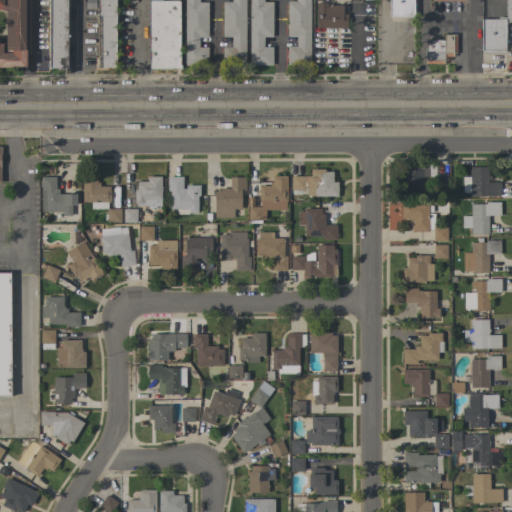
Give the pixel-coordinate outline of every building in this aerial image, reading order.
[(0,0),(25,0),(25,68),(0,68),(0,0)] [(67,0),(67,68),(49,68),(49,0),(67,0)] [(115,0),(115,68),(107,68),(107,70),(95,70),(95,57),(97,57),(97,0),(115,0)] [(199,0),(199,2),(208,2),(208,37),(199,37),(199,47),(208,47),(208,66),(185,66),(185,0),(199,0)] [(232,2),(232,0),(245,0),(245,65),(222,64),(222,47),(231,47),(231,37),(222,37),(223,2),(232,2)] [(264,0),(264,2),(273,2),(272,37),(264,37),(263,47),(272,47),(272,65),(249,65),(249,0),(264,0)] [(310,0),(310,65),(287,65),(287,46),(296,46),(296,37),(287,37),(287,2),(296,2),(296,0),(310,0)] [(414,0),(414,17),(389,17),(389,0),(414,0)] [(179,65),(181,65),(181,69),(149,69),(148,1),(179,1),(179,65)] [(317,28),(317,14),(316,13),(316,3),(327,3),(327,5),(343,5),(343,14),(347,14),(347,28),(317,28)] [(498,19),(498,17),(505,17),(505,53),(481,53),(481,19),(498,19)] [(456,53),(453,53),(453,57),(447,57),(447,61),(444,61),(444,64),(425,64),(425,40),(443,40),(443,35),(456,35),(456,53)] [(488,182),(500,182),(500,196),(470,196),(470,193),(462,193),(462,177),(470,177),(470,167),(488,167),(488,182)] [(422,194),(402,195),(402,173),(405,173),(405,168),(429,168),(430,174),(431,174),(431,181),(429,181),(429,186),(424,186),(424,183),(422,183),(422,194)] [(337,196),(314,196),(314,195),(307,195),(307,176),(311,176),(311,169),(324,169),(324,172),(333,172),(333,182),(337,182),(337,196)] [(447,175),(447,190),(433,190),(433,175),(447,175)] [(287,202),(277,202),(277,210),(265,210),(261,202),(259,202),(259,193),(258,193),(258,190),(259,190),(259,186),(272,186),(272,179),(270,179),(270,176),(287,176),(287,202)] [(305,176),(305,190),(291,190),(291,176),(305,176)] [(76,204),(76,205),(71,205),(71,215),(62,215),(62,211),(41,211),(42,177),(56,177),(56,189),(58,189),(58,194),(76,194),(76,204)] [(109,195),(110,195),(110,200),(109,200),(109,203),(107,203),(107,209),(91,209),(91,202),(82,202),(82,177),(96,177),(96,183),(99,183),(99,187),(109,187),(109,195)] [(161,206),(136,206),(136,203),(134,203),(134,190),(137,190),(137,181),(147,182),(147,177),(161,177),(161,206)] [(197,213),(188,213),(188,214),(176,214),(176,209),(170,209),(170,191),(167,191),(168,177),(182,177),(182,189),(186,189),(186,185),(200,185),(199,196),(198,196),(197,213)] [(230,189),(230,177),(245,177),(245,191),(241,191),(241,209),(233,209),(233,218),(214,217),(215,192),(220,192),(220,189),(230,189)] [(488,234),(471,235),(471,228),(462,228),(462,216),(471,216),(470,204),(486,204),(486,202),(500,202),(500,215),(488,216),(488,234)] [(428,203),(428,214),(435,214),(435,228),(447,228),(447,241),(433,241),(433,229),(428,229),(428,231),(412,232),(411,221),(408,221),(408,218),(402,218),(402,203),(428,203)] [(262,207),(262,220),(248,220),(248,207),(262,207)] [(120,222),(107,223),(107,220),(104,220),(104,214),(107,214),(107,209),(120,209),(120,222)] [(137,223),(123,223),(123,209),(137,209),(137,223)] [(336,240),(322,240),(322,237),(304,237),(304,225),(298,225),(298,211),(304,211),(304,209),(321,209),(321,214),(325,214),(325,224),(334,224),(334,225),(336,225),(336,240)] [(126,227),(127,236),(128,236),(129,241),(128,241),(129,246),(130,250),(129,250),(129,251),(133,251),(134,265),(120,267),(119,255),(108,256),(107,253),(102,254),(100,237),(101,237),(100,230),(126,227)] [(153,227),(153,241),(138,240),(139,227),(153,227)] [(246,232),(246,239),(247,239),(247,257),(250,257),(250,271),(235,271),(235,259),(230,259),(230,261),(220,260),(220,235),(227,235),(227,232),(246,232)] [(270,232),(270,238),(283,238),(283,256),(287,256),(287,271),(272,271),(272,259),(261,259),(261,256),(255,256),(255,241),(252,241),(253,232),(270,232)] [(211,258),(196,259),(196,270),(181,270),(180,256),(185,256),(184,238),(212,238),(211,258)] [(103,274),(91,282),(89,278),(80,283),(76,276),(74,277),(67,265),(72,262),(66,252),(83,241),(103,274)] [(176,241),(176,270),(160,270),(160,266),(158,266),(158,265),(148,265),(148,245),(155,245),(156,241),(176,241)] [(488,273),(463,273),(463,254),(471,254),(470,243),(486,243),(486,241),(500,241),(500,254),(488,254),(488,273)] [(297,253),(289,253),(289,246),(297,245),(297,253)] [(336,276),(332,276),(332,277),(308,277),(303,277),(303,270),(291,270),(291,257),(305,256),(305,261),(316,261),(316,246),(333,245),(333,250),(336,250),(336,276)] [(447,245),(447,258),(433,258),(433,245),(447,245)] [(433,281),(425,281),(425,282),(402,282),(402,269),(407,269),(407,258),(415,258),(415,255),(429,255),(429,264),(432,264),(433,281)] [(59,270),(54,283),(41,278),(47,265),(59,270)] [(0,272),(10,272),(11,396),(0,396),(0,272)] [(489,311),(471,311),(471,304),(464,304),(464,293),(471,293),(471,281),(486,281),(486,279),(500,279),(500,292),(488,293),(489,311)] [(435,309),(439,309),(439,318),(420,318),(420,309),(419,309),(419,307),(416,307),(416,303),(404,303),(404,288),(417,288),(417,291),(435,291),(435,309)] [(63,297),(63,307),(64,307),(64,309),(67,309),(67,312),(80,312),(80,327),(65,327),(65,324),(47,324),(47,318),(41,318),(41,306),(44,306),(44,297),(63,297)] [(488,329),(489,329),(489,332),(488,332),(488,335),(500,335),(500,348),(470,349),(470,342),(462,342),(462,330),(470,330),(470,320),(488,320),(488,329)] [(40,330),(54,330),(54,344),(53,344),(54,349),(41,349),(41,344),(40,330)] [(265,356),(258,356),(258,363),(246,363),(246,360),(238,360),(238,346),(240,346),(240,338),(250,338),(250,333),(265,333),(265,356)] [(336,358),(336,371),(322,371),(322,358),(321,353),(309,353),(309,333),(331,333),(331,336),(336,336),(336,358)] [(441,333),(441,341),(443,341),(443,352),(437,352),(437,360),(417,360),(417,364),(402,364),(402,349),(414,349),(414,346),(419,346),(419,336),(427,336),(427,333),(441,333)] [(186,334),(186,348),(174,348),(174,351),(167,352),(167,360),(147,361),(147,340),(151,340),(151,334),(186,334)] [(223,368),(218,368),(218,373),(211,373),(211,367),(196,367),(196,348),(192,348),(192,334),(207,334),(207,346),(217,346),(217,349),(223,349),(223,368)] [(301,334),(305,335),(305,345),(303,347),(301,347),(301,348),(298,348),(298,373),(277,374),(277,370),(271,370),(271,368),(270,368),(270,365),(271,365),(271,364),(270,364),(270,360),(271,360),(271,357),(270,357),(270,353),(271,353),(271,350),(280,350),(280,349),(283,349),(283,346),(287,346),(286,334),(301,334)] [(64,368),(64,367),(56,367),(56,347),(61,347),(61,340),(80,340),(80,350),(82,350),(82,352),(85,352),(85,368),(64,368)] [(488,387),(469,387),(470,359),(486,359),(486,356),(500,356),(500,370),(488,370),(488,387)] [(185,387),(182,387),(182,395),(177,395),(177,394),(159,395),(157,392),(157,379),(148,379),(147,365),(161,365),(161,368),(185,368),(185,387)] [(228,379),(227,365),(241,365),(241,379),(228,379)] [(428,397),(419,397),(419,398),(416,398),(416,397),(412,397),(412,386),(408,386),(408,384),(402,384),(402,370),(428,369),(428,397)] [(72,377),(72,373),(85,373),(85,388),(74,388),(74,398),(71,398),(71,404),(53,404),(53,401),(48,401),(48,391),(53,391),(53,377),(72,377)] [(336,376),(336,392),(333,392),(333,394),(332,394),(332,404),(313,404),(313,394),(316,394),(316,376),(336,376)] [(262,381),(273,389),(259,408),(248,399),(262,381)] [(224,394),(226,388),(238,393),(236,398),(239,399),(233,416),(228,414),(227,417),(217,414),(213,425),(198,420),(203,406),(206,407),(212,390),(224,394)] [(447,393),(447,406),(434,407),(433,393),(447,393)] [(483,397),(483,395),(497,395),(498,408),(487,408),(487,428),(483,428),(483,427),(468,427),(468,421),(462,421),(462,408),(468,408),(468,397),(483,397)] [(305,401),(305,415),(291,415),(290,401),(305,401)] [(171,405),(171,423),(174,423),(174,424),(177,424),(177,430),(174,430),(174,432),(161,433),(161,430),(153,430),(153,420),(147,420),(147,406),(171,405)] [(269,434),(262,439),(264,442),(259,446),(257,443),(242,453),(230,435),(234,432),(232,430),(239,425),(237,423),(259,408),(261,407),(269,418),(261,424),(269,434)] [(194,421),(192,421),(192,422),(183,423),(183,422),(180,422),(180,408),(194,408),(194,421)] [(425,410),(425,418),(435,418),(435,420),(441,420),(441,430),(436,430),(436,434),(433,434),(429,434),(429,438),(415,438),(415,435),(407,435),(406,425),(402,425),(402,411),(425,410)] [(83,423),(72,442),(70,440),(67,445),(52,436),(52,425),(40,425),(40,411),(54,411),(54,413),(66,412),(83,423)] [(337,416),(337,429),(339,429),(339,434),(337,434),(337,445),(310,445),(310,443),(303,443),(303,440),(305,440),(305,430),(311,430),(310,417),(337,416)] [(447,434),(447,448),(434,448),(433,434),(436,434),(447,434)] [(489,452),(501,452),(501,465),(487,465),(487,462),(471,463),(470,435),(488,434),(489,452)] [(286,452),(273,458),(268,445),(281,440),(286,452)] [(303,440),(303,454),(290,454),(290,440),(303,440)] [(450,441),(458,440),(458,451),(450,451),(450,441)] [(60,459),(52,472),(47,468),(45,470),(42,468),(36,477),(23,467),(39,444),(60,459)] [(435,455),(435,456),(441,456),(442,474),(439,474),(439,482),(429,482),(429,489),(420,489),(420,482),(403,482),(403,481),(402,481),(402,474),(403,474),(403,471),(415,471),(415,467),(403,467),(403,452),(417,452),(417,455),(435,455)] [(303,458),(303,471),(290,471),(290,458),(303,458)] [(267,488),(269,488),(269,491),(267,491),(267,492),(248,492),(247,471),(250,471),(250,466),(267,466),(267,488)] [(324,467),(324,470),(332,470),(332,480),(337,480),(337,494),(314,494),(314,487),(308,487),(308,474),(310,474),(310,468),(324,467)] [(489,489),(501,489),(502,502),(472,503),(471,474),(489,473),(489,489)] [(31,505),(27,503),(22,511),(19,511),(15,510),(14,511),(1,505),(4,499),(0,497),(0,494),(3,488),(2,488),(6,478),(37,493),(31,505)] [(155,511),(127,511),(127,500),(138,500),(138,496),(140,496),(139,490),(155,490),(155,511)] [(158,511),(158,491),(172,491),(172,496),(182,496),(182,504),(185,504),(185,511),(158,511)] [(423,492),(423,501),(424,501),(426,501),(430,501),(430,511),(403,511),(403,493),(423,492)] [(106,495),(117,503),(111,511),(107,511),(99,506),(106,495)] [(273,499),(273,511),(244,511),(244,499),(273,499)] [(319,503),(322,503),(322,501),(335,501),(335,511),(295,511),(295,504),(319,503)]
